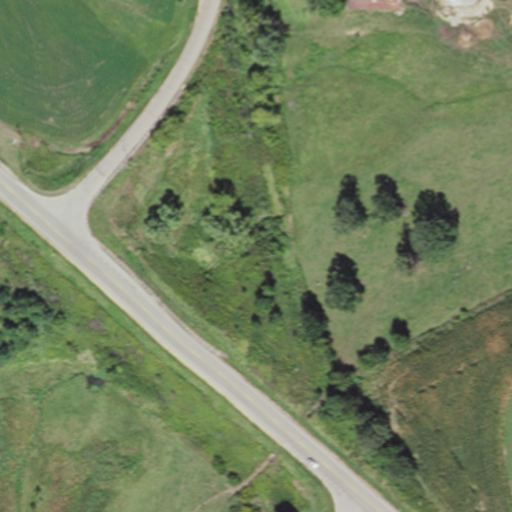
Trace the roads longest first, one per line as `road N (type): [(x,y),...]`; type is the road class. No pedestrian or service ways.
road 1 (primary): [(370,511),(52,228)]
road 2 (residential): [(52,228),(174,95),(217,0)]
